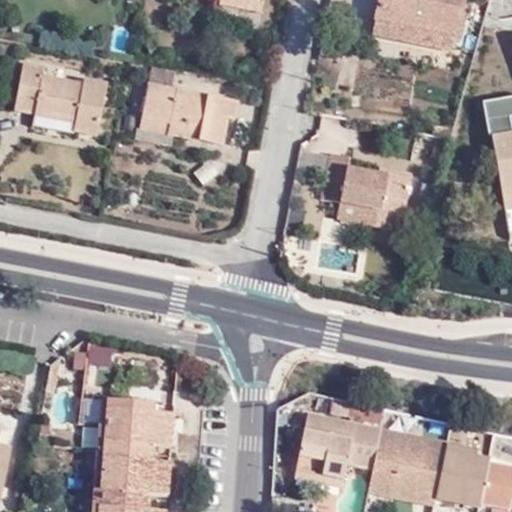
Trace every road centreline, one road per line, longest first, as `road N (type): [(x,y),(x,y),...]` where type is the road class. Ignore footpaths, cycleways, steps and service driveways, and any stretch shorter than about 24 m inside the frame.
road 1 (residential): [(305,0),(256,255),(253,309)]
road 2 (secondary): [(253,309),(0,259)]
road 3 (residential): [(0,304),(253,352)]
road 4 (secondary): [(330,329),(393,357),(511,374)]
road 5 (secondary): [(511,354),(330,329)]
road 6 (residential): [(247,511),(253,352)]
